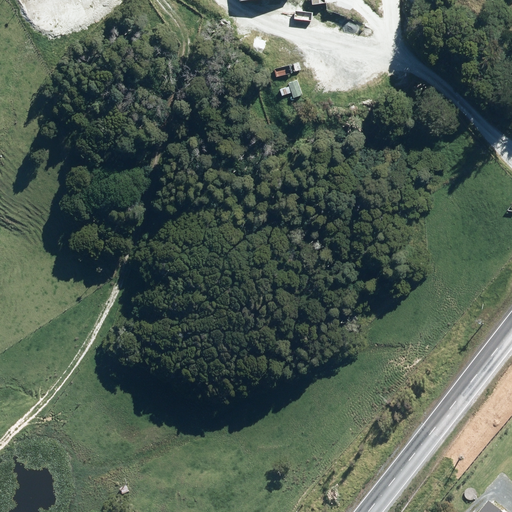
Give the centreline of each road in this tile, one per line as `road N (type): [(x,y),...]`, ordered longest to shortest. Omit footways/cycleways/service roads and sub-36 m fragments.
road 1 (track): [(148,0),(179,32),(182,59),(165,93),(147,188),(88,341),(0,451)]
road 2 (track): [(206,0),(301,41),(396,58),(511,159)]
road 3 (primary): [(368,511),(511,333)]
